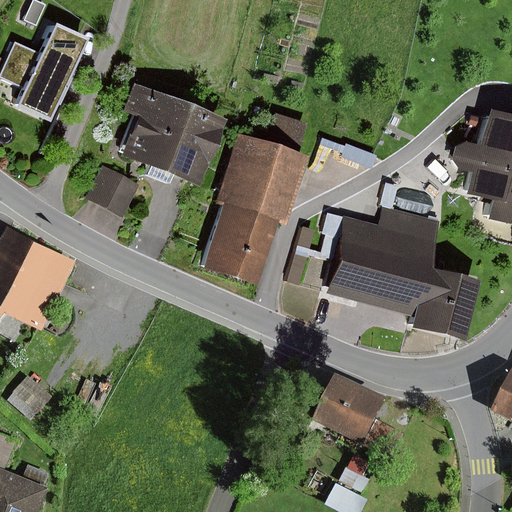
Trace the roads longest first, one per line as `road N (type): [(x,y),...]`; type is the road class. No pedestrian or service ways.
road 1 (residential): [(262,318),(288,231),(303,213),(383,173),(483,100),(511,101)]
road 2 (residential): [(43,219),(262,318)]
road 3 (residential): [(43,219),(125,0)]
road 4 (residential): [(262,318),(288,336),(385,371),(429,374),(467,365)]
road 5 (residential): [(467,365),(487,438),(490,511)]
